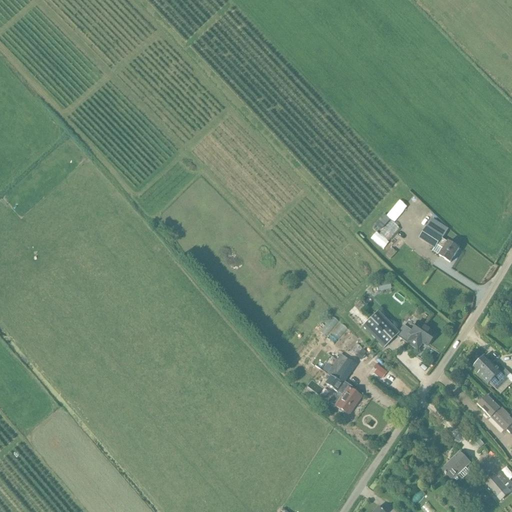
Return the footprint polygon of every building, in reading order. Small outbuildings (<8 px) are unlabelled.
[(389,220),(383,215),(374,225),(380,230),(389,220)] [(432,220),(426,228),(420,239),(436,249),(437,246),(444,250),(440,256),(450,263),(459,249),(448,242),(448,243),(442,239),(448,230),(432,220)] [(377,312),(362,327),(384,349),(398,334),(377,312)] [(415,320),(406,333),(411,336),(406,343),(417,350),(422,343),(427,347),(435,334),(415,320)] [(362,361),(365,357),(360,353),(357,358),(362,361)] [(335,407),(336,408),(348,416),(361,398),(348,388),(343,385),(356,366),(340,355),(329,370),(338,376),(335,380),(330,376),(324,385),(338,394),(339,391),(344,394),(335,407)] [(511,383),(501,373),(485,356),(474,368),(479,373),(478,375),(488,385),(490,384),(501,395),(511,383)] [(487,397),(478,405),(485,413),(485,415),(488,418),(490,418),(505,433),(506,431),(511,436),(511,452),(511,454),(511,419),(509,417),(510,417),(501,408),(499,409),(487,397)] [(470,464),(460,453),(441,470),(452,481),(470,464)] [(511,492),(511,483),(501,471),(485,484),(501,502),(511,492)] [(380,505),(386,511),(389,511),(394,508),(386,500),(380,505)]
